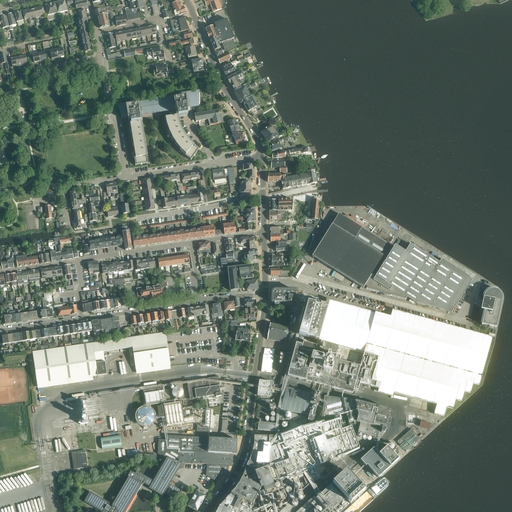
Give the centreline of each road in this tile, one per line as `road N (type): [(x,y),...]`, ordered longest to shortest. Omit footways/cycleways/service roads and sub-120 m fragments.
road 1 (tertiary): [(207,511),(246,444),(265,294)]
road 2 (tertiary): [(262,154),(191,15)]
road 3 (residential): [(125,177),(262,154)]
road 4 (residential): [(139,217),(263,194)]
road 5 (residential): [(125,177),(101,58)]
